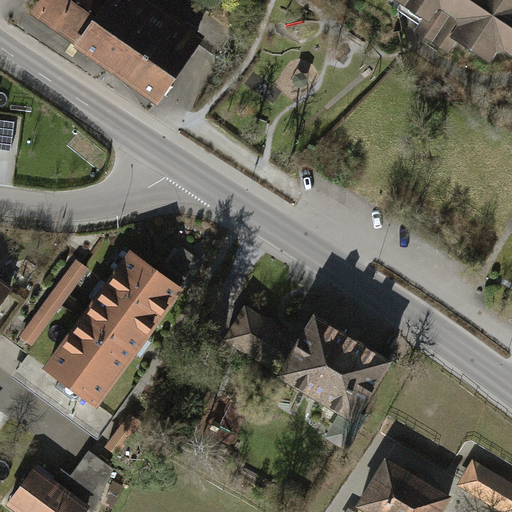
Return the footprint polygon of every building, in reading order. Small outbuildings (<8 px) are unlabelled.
[(48,0),(36,18),(168,109),(215,41),(154,0),(48,0)] [(511,0),(393,0),(425,20),(415,36),(442,52),(452,36),(494,62),(499,53),(511,60),(511,0)] [(39,341),(89,261),(72,250),(23,331),(39,341)] [(178,292),(129,257),(46,370),(56,377),(94,405),(178,292)] [(30,290),(0,268),(0,327),(3,329),(30,290)] [(308,339),(253,306),(233,338),(289,371),(308,339)] [(413,362),(335,314),(297,376),(375,424),(413,362)] [(511,511),(511,475),(476,453),(459,480),(511,511)] [(71,487),(44,467),(16,505),(25,511),(95,511),(122,477),(94,456),(71,487)] [(454,511),(463,499),(397,460),(369,509),(374,511),(454,511)]
